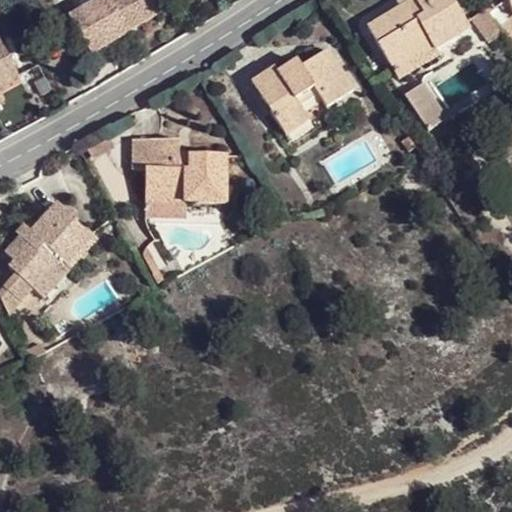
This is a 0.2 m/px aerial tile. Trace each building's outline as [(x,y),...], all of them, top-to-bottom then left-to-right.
[(128,27),(136,39),(152,29),(169,19),(157,0),(120,0),(114,4),(111,0),(110,0),(77,21),(96,53),(122,37),(118,32),(128,27)] [(409,9),(378,28),(408,79),(448,55),(444,49),(476,29),(458,0),(419,0),(418,0),(406,0),(404,2),(409,9)] [(500,20),(492,9),(483,14),(490,25),(500,20)] [(496,44),(511,34),(500,20),(490,25),(483,14),(479,16),(496,44)] [(101,61),(136,39),(128,27),(118,32),(122,37),(96,53),(101,61)] [(0,95),(25,83),(6,42),(0,45),(0,95)] [(262,78),(291,128),(315,115),(311,107),(307,101),(327,90),(331,97),(337,106),(363,91),(337,50),(310,65),(307,61),(286,73),(282,67),(272,73),(262,78)] [(404,101),(427,136),(447,123),(424,88),(404,101)] [(307,101),(311,107),(331,97),(327,90),(307,101)] [(315,115),(291,128),(295,135),(320,121),(315,115)] [(191,167),(191,160),(191,147),(167,147),(142,147),(142,177),(156,178),(155,198),(192,199),(192,207),(233,207),(233,161),(202,160),(202,167),(191,167)] [(155,206),(192,207),(192,199),(155,198),(155,206)] [(52,218),(38,232),(30,240),(26,236),(9,253),(19,262),(14,268),(36,289),(62,262),(69,267),(70,266),(99,237),(65,205),(52,218)] [(30,240),(38,232),(29,224),(21,232),(26,236),(30,240)] [(75,271),(70,266),(69,267),(62,262),(36,289),(46,299),(75,271)]
